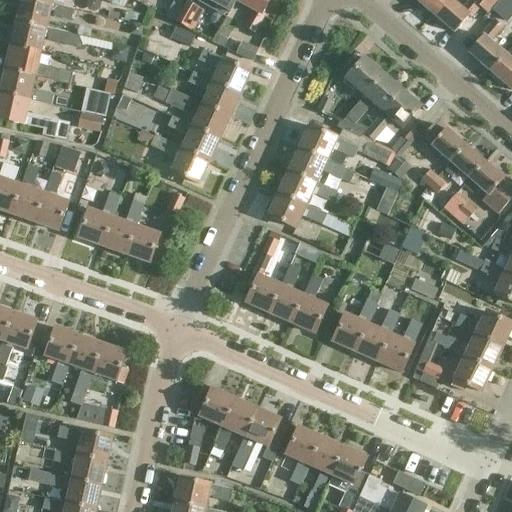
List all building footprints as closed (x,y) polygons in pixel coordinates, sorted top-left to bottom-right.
[(51,6),(26,0),(21,0),(16,23),(45,30),(49,12),(54,13),(53,18),(71,22),(73,11),(51,6)] [(201,0),(200,3),(210,9),(214,0),(232,0),(236,2),(237,0),(201,0)] [(270,0),(237,0),(236,2),(254,12),(245,28),(254,34),(264,16),(263,15),(270,0)] [(414,0),(433,15),(445,0),(414,0)] [(498,0),(470,0),(462,10),(450,0),(445,0),(433,15),(454,34),(469,17),(471,18),(480,7),(488,13),(498,0)] [(511,4),(507,0),(500,0),(493,8),(511,23),(511,4)] [(174,1),(165,18),(175,23),(184,7),(174,1)] [(186,3),(184,7),(175,23),(188,30),(199,10),(186,3)] [(125,12),(124,19),(136,22),(137,15),(125,12)] [(469,54),(491,73),(506,55),(491,42),(504,28),(495,20),(482,35),(484,37),(469,54)] [(16,23),(11,47),(40,54),(44,36),(48,37),(47,42),(65,46),(68,35),(45,30),(16,23)] [(132,24),(129,35),(141,38),(143,27),(132,24)] [(196,37),(176,28),(170,40),(191,49),(196,37)] [(222,28),(213,44),(223,50),(232,34),(222,28)] [(241,44),(236,55),(253,62),(258,51),(241,44)] [(112,52),(110,61),(125,64),(129,49),(113,45),(112,52)] [(37,66),(40,54),(11,47),(5,71),(35,78),(35,79),(70,87),(73,73),(59,70),(59,71),(37,66)] [(205,78),(204,79),(241,95),(251,73),(223,60),(223,61),(202,51),(197,61),(219,71),(214,82),(205,78)] [(144,54),(141,62),(151,66),(154,58),(144,54)] [(511,60),(506,55),(491,73),(511,91),(511,60)] [(346,81),(361,94),(364,97),(383,75),(364,59),(346,81)] [(5,71),(0,94),(0,95),(29,102),(51,107),(54,98),(35,93),(35,96),(31,95),(35,79),(35,78),(5,71)] [(129,74),(124,90),(138,95),(144,79),(129,74)] [(230,118),(241,95),(204,79),(192,74),(187,84),(208,94),(203,105),(202,105),(230,118)] [(347,118),(351,122),(354,125),(355,123),(356,124),(374,105),(383,113),(402,92),(383,75),(364,97),(365,98),(347,118)] [(107,80),(104,94),(115,97),(119,83),(107,80)] [(220,140),(230,118),(202,105),(203,105),(172,91),(165,105),(196,119),(192,128),(220,140)] [(421,108),(402,92),(383,113),(362,139),(370,143),(372,140),(373,141),(391,120),(402,129),(421,108)] [(88,93),(84,112),(104,117),(108,97),(88,93)] [(42,137),(55,139),(54,141),(75,145),(77,132),(70,131),(71,127),(58,124),(59,121),(27,114),(29,102),(0,95),(0,120),(24,126),(44,130),(42,137)] [(123,96),(117,109),(126,113),(132,101),(123,96)] [(316,112),(326,117),(333,103),(323,99),(316,112)] [(99,134),(102,120),(83,116),(80,129),(99,134)] [(210,163),(220,140),(192,128),(192,129),(171,120),(167,129),(187,138),(183,149),(182,150),(210,163)] [(360,123),(352,133),(360,140),(368,130),(360,123)] [(430,146),(442,157),(438,162),(446,169),(450,164),(465,146),(446,130),(443,133),(434,125),(422,138),(431,145),(430,146)] [(310,127),(299,149),(328,162),(333,151),(353,160),(358,150),(337,140),(337,139),(328,135),(310,127)] [(396,135),(386,146),(396,154),(405,143),(396,135)] [(172,173),(181,177),(199,185),(210,163),(182,150),(183,149),(155,136),(150,148),(157,151),(177,160),(172,173)] [(0,140),(0,158),(6,160),(9,143),(0,140)] [(37,141),(32,155),(45,159),(50,145),(37,141)] [(392,154),(368,143),(362,155),(386,167),(392,154)] [(465,146),(450,164),(459,172),(462,174),(469,180),(470,180),(485,163),(465,146)] [(62,148),(54,168),(73,175),(81,154),(62,148)] [(322,174),(343,183),(350,186),(355,174),(328,162),(299,149),(289,172),(317,185),(322,174)] [(400,158),(388,170),(400,180),(411,168),(400,158)] [(470,180),(469,180),(463,187),(473,196),(479,189),(487,195),(482,201),(498,215),(511,199),(511,192),(501,183),(504,180),(485,163),(470,180)] [(99,164),(96,175),(101,177),(108,175),(110,168),(99,164)] [(11,216),(34,224),(52,175),(51,174),(43,196),(30,192),(38,170),(29,166),(21,187),(11,216)] [(306,207),(312,195),(314,191),(318,192),(316,197),(332,205),(337,194),(317,185),(289,172),(279,195),(306,207)] [(430,189),(438,178),(430,172),(421,182),(430,189)] [(58,232),(65,213),(68,205),(53,200),(61,178),(52,175),(34,224),(58,232)] [(388,176),(383,188),(395,193),(400,181),(388,176)] [(438,178),(430,189),(437,195),(437,196),(442,191),(446,186),(447,185),(438,178)] [(0,211),(11,216),(21,187),(0,179),(0,211)] [(385,190),(380,202),(391,207),(396,195),(385,190)] [(104,211),(115,215),(120,199),(109,195),(104,211)] [(136,195),(133,204),(128,219),(138,223),(143,208),(146,199),(136,195)] [(167,211),(178,216),(185,200),(175,195),(167,211)] [(306,207),(279,195),(268,217),(286,225),(296,231),(301,218),(304,213),(308,214),(305,220),(322,227),(327,217),(306,208),(306,207)] [(477,212),(467,204),(458,214),(468,222),(477,212)] [(79,240),(102,248),(112,220),(88,212),(79,240)] [(102,248),(126,256),(136,228),(126,225),(112,220),(102,248)] [(443,225),(437,236),(450,242),(455,231),(443,225)] [(136,228),(126,256),(149,264),(154,250),(162,253),(166,239),(148,232),(136,228)] [(511,247),(496,240),(492,238),(484,247),(511,260),(505,272),(511,275),(511,247)] [(246,305),(269,315),(281,287),(260,278),(270,258),(271,259),(278,244),(268,239),(255,269),(246,288),(252,291),(246,305)] [(459,251),(455,261),(480,272),(484,263),(459,251)] [(269,315),(292,325),(304,298),(292,292),(301,272),(308,257),(297,252),(290,268),(291,268),(282,288),(281,287),(269,315)] [(511,303),(511,275),(505,272),(485,263),(481,273),(500,282),(494,295),(511,303)] [(444,271),(440,280),(446,283),(450,274),(444,271)] [(304,298),(292,325),(314,335),(323,317),(327,308),(315,302),(324,282),(314,278),(304,298)] [(413,285),(411,291),(434,301),(434,298),(436,295),(438,290),(416,280),(413,285)] [(333,343),(355,353),(377,306),(367,302),(358,322),(345,316),(333,343)] [(378,364),(390,337),(399,316),(389,312),(380,332),(368,327),(377,307),(377,306),(355,353),(378,364)] [(13,314),(0,309),(0,342),(3,343),(13,314)] [(454,315),(442,310),(439,319),(450,324),(454,315)] [(455,326),(503,348),(511,328),(511,325),(486,313),(480,326),(459,316),(455,326)] [(37,322),(13,314),(3,343),(0,351),(0,365),(6,367),(12,350),(7,348),(8,345),(26,351),(37,322)] [(402,342),(390,337),(378,364),(401,374),(413,347),(412,347),(421,326),(412,321),(402,342)] [(464,358),(492,371),(503,348),(455,326),(475,336),(469,348),(449,338),(448,339),(437,334),(437,335),(432,333),(428,341),(436,345),(464,358)] [(51,383),(61,387),(79,337),(55,329),(45,358),(62,364),(61,367),(57,366),(51,383)] [(102,346),(79,337),(61,387),(62,387),(69,367),(85,372),(84,376),(81,375),(75,392),(71,403),(82,407),(87,394),(85,393),(92,374),(102,346)] [(436,345),(428,341),(415,371),(421,373),(437,380),(442,369),(429,363),(436,345)] [(92,374),(124,385),(128,371),(121,368),(126,354),(102,346),(92,374)] [(464,358),(459,368),(451,387),(465,393),(467,387),(481,393),(492,371),(464,358)] [(27,387),(22,402),(39,408),(44,392),(27,387)] [(222,428),(235,400),(212,390),(205,404),(198,403),(194,421),(200,422),(201,419),(222,428)] [(257,411),(235,400),(222,428),(219,435),(215,443),(212,449),(213,449),(210,456),(221,460),(224,452),(223,451),(230,436),(226,435),(228,430),(244,437),(235,459),(257,411)] [(107,410),(103,427),(114,429),(118,413),(107,410)] [(280,421),(257,411),(235,459),(244,463),(252,446),(248,445),(250,440),(267,448),(262,459),(272,463),(283,438),(274,434),(280,421)] [(77,457),(107,463),(112,439),(83,432),(82,433),(60,428),(58,439),(80,443),(77,456),(77,457)] [(309,466),(321,439),(298,429),(286,456),(303,464),(301,468),(296,465),(289,482),(300,487),(309,467),(309,466)] [(23,430),(19,444),(32,446),(36,433),(23,430)] [(213,432),(209,441),(215,443),(219,435),(213,432)] [(344,449),(321,439),(309,466),(309,467),(325,474),(323,478),(320,476),(308,502),(318,506),(331,476),(331,477),(344,449)] [(20,445),(17,457),(30,459),(32,448),(20,445)] [(188,448),(184,464),(195,466),(198,450),(188,448)] [(354,511),(360,499),(370,477),(360,473),(366,459),(344,449),(331,477),(349,485),(339,508),(342,510),(341,511),(354,511)] [(101,487),(107,463),(77,457),(77,456),(55,451),(53,463),(75,467),(72,480),(72,481),(101,487)] [(44,500),(96,511),(101,487),(72,481),(72,480),(30,471),(28,482),(69,491),(67,504),(45,499),(44,500)] [(382,483),(370,477),(360,499),(388,511),(424,511),(426,508),(380,487),(382,483)] [(409,478),(403,490),(419,498),(425,486),(409,478)] [(181,480),(175,504),(204,510),(208,492),(213,493),(212,499),(229,503),(231,492),(210,487),(210,486),(181,480)] [(6,496),(2,511),(15,511),(19,499),(6,496)] [(388,511),(360,499),(354,511),(388,511)] [(95,511),(96,511),(44,500),(42,510),(50,511),(95,511)]
